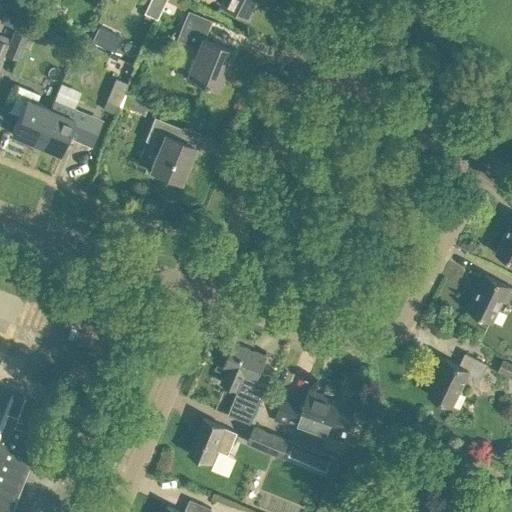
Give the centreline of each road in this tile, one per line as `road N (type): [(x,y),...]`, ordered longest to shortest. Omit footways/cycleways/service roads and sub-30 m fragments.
road 1 (residential): [(206,295),(358,349),(394,335),(458,216),(463,169),(448,147),(305,64)]
road 2 (residential): [(206,295),(305,64)]
road 3 (residential): [(118,511),(206,295)]
road 4 (residential): [(206,295),(0,212)]
